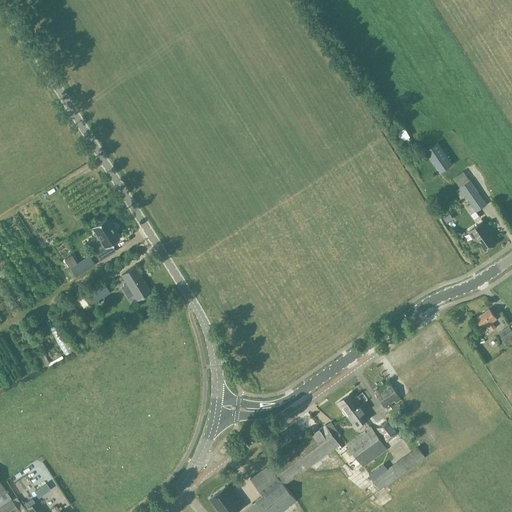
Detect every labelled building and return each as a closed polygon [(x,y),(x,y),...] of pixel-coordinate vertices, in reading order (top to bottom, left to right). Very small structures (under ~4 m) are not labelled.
[(437,143),(426,151),(440,173),(452,165),(437,143)] [(463,170),(453,175),(457,183),(467,179),(463,170)] [(470,181),(460,188),(477,212),(486,205),(470,181)] [(110,207),(115,205),(111,197),(106,200),(110,207)] [(452,219),(450,215),(444,218),(447,223),(452,219)] [(106,218),(92,227),(104,246),(95,252),(100,261),(115,251),(111,245),(119,239),(106,218)] [(485,252),(496,244),(490,234),(491,233),(483,222),(468,232),(475,241),(476,240),(485,252)] [(75,276),(95,264),(89,255),(70,267),(75,276)] [(127,283),(121,287),(128,299),(134,295),(138,300),(150,292),(135,267),(122,275),(127,283)] [(89,306),(110,293),(102,279),(81,293),(84,298),(79,301),(84,308),(89,305),(89,306)] [(488,326),(492,323),(497,319),(490,309),(476,319),(483,329),(488,326)] [(508,347),(511,344),(511,330),(509,327),(499,333),(505,342),(508,347)] [(436,350),(440,359),(453,354),(449,345),(436,350)] [(390,383),(375,393),(384,408),(395,401),(396,403),(401,400),(390,383)] [(352,426),(353,424),(356,428),(370,417),(352,393),(338,403),(348,416),(346,418),(346,420),(348,423),(350,424),(352,426)] [(377,428),(387,442),(388,441),(391,446),(401,439),(388,420),(377,428)] [(251,478),(256,486),(264,497),(244,511),(282,511),(297,501),(285,486),(334,451),(337,455),(344,450),(336,439),(341,436),(331,422),(327,426),(326,425),(251,478)] [(371,427),(347,445),(364,467),(388,449),(371,427)] [(380,490),(425,458),(418,447),(387,469),(384,465),(369,475),(380,490)] [(0,511),(17,511),(19,511),(0,483),(0,511)] [(220,511),(235,511),(242,508),(226,487),(210,499),(220,511)] [(44,494),(39,488),(34,492),(39,498),(44,494)] [(43,511),(37,502),(27,509),(29,511),(43,511)]
